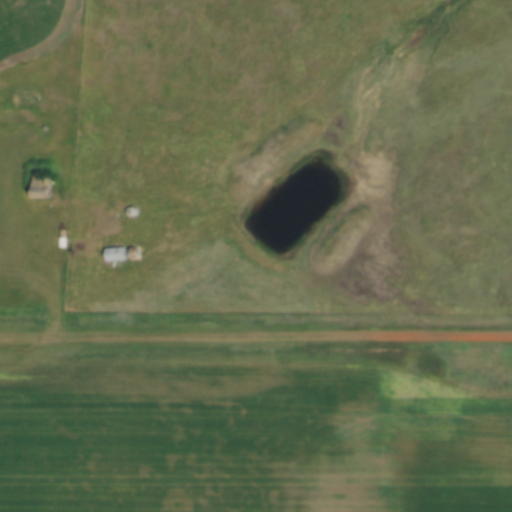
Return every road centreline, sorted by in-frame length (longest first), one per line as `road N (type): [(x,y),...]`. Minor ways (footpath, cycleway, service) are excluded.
road 1 (track): [(0,337),(511,337)]
road 2 (track): [(57,337),(62,209)]
